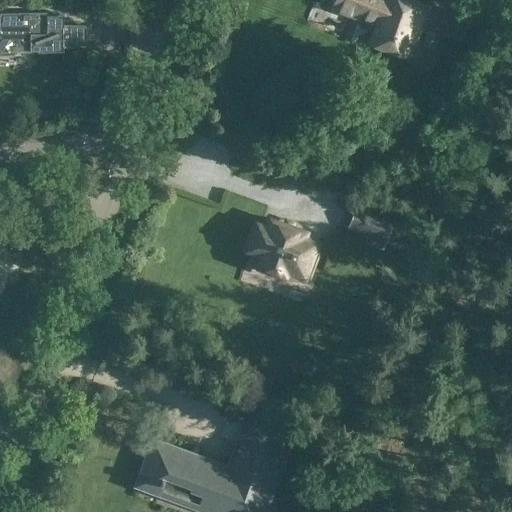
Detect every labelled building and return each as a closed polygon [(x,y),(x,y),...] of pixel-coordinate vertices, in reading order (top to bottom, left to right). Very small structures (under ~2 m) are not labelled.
[(334,0),(333,5),(361,16),(359,19),(357,18),(351,35),(370,42),(402,54),(407,40),(413,42),(427,5),(425,4),(424,6),(410,0),(334,0)] [(0,54),(13,54),(12,51),(62,50),(62,46),(85,46),(85,24),(61,25),(61,15),(37,15),(37,13),(0,13),(0,54)] [(446,216),(451,202),(429,194),(424,208),(446,216)] [(383,242),(393,217),(375,210),(371,219),(353,212),(346,228),(383,242)] [(266,225),(255,221),(245,249),(261,255),(257,266),(284,276),(286,271),(309,279),(319,252),(313,250),(316,241),(304,236),(305,231),(269,217),(266,225)] [(260,511),(266,497),(263,496),(276,461),(279,462),(288,439),(288,437),(288,436),(288,434),(287,433),(286,431),(284,430),(254,419),(252,419),(251,419),(250,420),(248,420),(248,421),(247,422),(246,423),(237,447),(241,448),(239,452),(236,451),(228,473),(216,469),(214,469),(213,469),(212,470),(211,471),(200,467),(200,466),(201,465),(201,463),(200,462),(200,461),(199,460),(198,459),(197,458),(196,457),(160,444),(159,444),(157,444),(155,445),(153,446),(152,447),(152,448),(144,468),(164,475),(162,480),(160,479),(156,490),(187,501),(189,495),(213,504),(211,510),(216,511),(260,511)]
